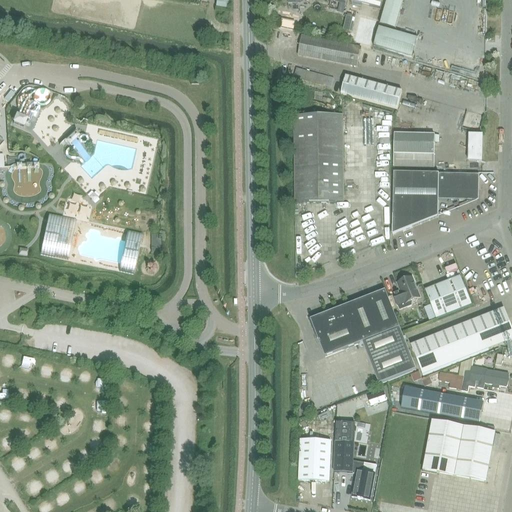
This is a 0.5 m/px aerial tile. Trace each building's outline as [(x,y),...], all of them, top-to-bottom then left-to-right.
[(351,0),(351,3),(380,10),(382,0),(351,0)] [(352,18),(347,17),(343,31),(349,32),(352,18)] [(379,42),(416,52),(423,30),(385,20),(379,42)] [(356,68),(360,49),(300,37),(296,56),(356,68)] [(329,77),(296,68),(294,78),(326,87),(329,77)] [(456,69),(453,79),(461,81),(464,71),(456,69)] [(404,93),(365,81),(346,76),(341,95),(398,111),(404,93)] [(295,204),(344,203),(343,117),(294,117),(295,204)] [(74,134),(65,142),(73,151),(82,142),(79,138),(74,133),(74,134)] [(394,154),(435,155),(435,144),(435,136),(395,135),(394,154)] [(482,163),(483,136),(470,136),(469,162),(482,163)] [(435,155),(394,154),(394,169),(435,170),(435,155)] [(76,177),(67,161),(43,174),(52,190),(76,177)] [(394,174),(393,236),(438,218),(439,201),(478,201),(479,176),(394,174)] [(120,176),(105,178),(107,188),(122,186),(120,176)] [(49,214),(40,256),(54,258),(68,261),(68,260),(82,263),(93,265),(93,266),(106,268),(106,269),(120,272),(134,275),(142,234),(128,231),(128,232),(115,229),(114,229),(101,227),(90,225),(90,224),(76,221),(63,218),(63,217),(49,214)] [(313,215),(304,219),(306,224),(315,220),(313,215)] [(306,242),(315,234),(312,230),(303,239),(306,242)] [(161,235),(151,235),(151,254),(161,253),(161,235)] [(310,254),(319,245),(316,241),(306,250),(310,254)] [(400,292),(393,295),(397,307),(398,306),(400,311),(411,306),(412,302),(420,299),(412,278),(410,279),(408,278),(403,280),(402,282),(397,284),(400,292)] [(436,320),(472,305),(461,278),(425,292),(436,320)] [(479,286),(484,298),(489,296),(484,285),(479,286)] [(385,292),(348,306),(362,343),(379,385),(416,371),(385,292)] [(362,343),(348,306),(310,321),(325,358),(362,343)] [(511,329),(504,310),(467,325),(467,327),(412,348),(423,376),(489,351),(487,347),(511,337),(511,329)] [(16,362),(19,347),(10,346),(7,360),(16,362)] [(28,349),(26,360),(37,362),(39,352),(28,349)] [(46,353),(45,364),(56,365),(57,355),(46,353)] [(84,371),(95,372),(96,362),(85,361),(84,371)] [(487,370),(482,369),(472,367),(471,372),(465,371),(464,377),(441,373),(439,382),(450,384),(449,389),(461,391),(461,392),(468,393),(469,387),(475,388),(476,382),(479,383),(478,389),(484,390),(485,385),(493,386),(493,389),(499,390),(499,387),(507,388),(509,375),(487,371),(487,370)] [(106,371),(97,376),(103,386),(112,381),(106,371)] [(432,385),(429,377),(422,380),(425,388),(432,385)] [(405,389),(401,409),(480,424),(484,404),(405,389)] [(384,392),(368,398),(371,408),(387,402),(384,392)] [(101,407),(111,407),(112,393),(101,393),(101,407)] [(342,410),(357,410),(358,395),(342,395),(342,410)] [(308,403),(309,408),(321,405),(319,400),(308,403)] [(5,411),(15,412),(15,402),(5,402),(5,411)] [(96,414),(96,426),(111,426),(112,414),(96,414)] [(486,483),(495,434),(432,422),(423,471),(437,474),(486,483)] [(337,423),(336,443),(350,444),(353,444),(354,423),(337,423)] [(45,433),(50,442),(60,437),(55,428),(45,433)] [(98,441),(108,445),(112,435),(102,431),(98,441)] [(16,433),(9,443),(14,447),(21,438),(16,433)] [(30,443),(35,450),(43,445),(38,437),(30,443)] [(329,483),(331,442),(301,441),(299,482),(329,483)] [(336,443),(334,473),(352,474),(356,475),(352,498),(358,499),(358,500),(360,500),(360,499),(370,501),(375,475),(362,473),(364,464),(353,463),(354,444),(350,444),(336,443)] [(87,448),(91,459),(100,456),(96,445),(87,448)] [(23,448),(15,452),(21,466),(29,462),(23,448)] [(65,457),(73,471),(83,465),(75,451),(65,457)] [(93,465),(98,474),(107,470),(102,461),(93,465)] [(60,462),(49,467),(55,479),(65,475),(60,462)] [(87,472),(77,475),(80,486),(91,482),(87,472)] [(39,491),(51,485),(46,475),(34,481),(39,491)] [(151,477),(150,488),(160,488),(161,477),(151,477)] [(71,480),(60,484),(66,499),(77,494),(71,480)] [(55,492),(43,496),(46,506),(58,502),(55,492)] [(119,496),(110,499),(113,507),(122,504),(119,496)]
